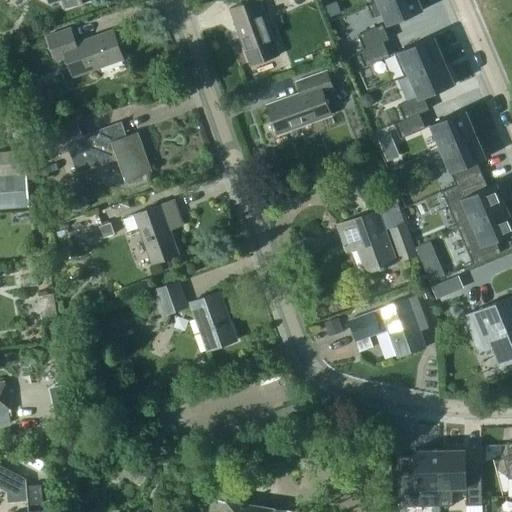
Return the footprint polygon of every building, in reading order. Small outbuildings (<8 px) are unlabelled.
[(251,65),(281,55),(261,0),(252,0),(231,8),(251,65)] [(380,0),(374,3),(368,5),(374,18),(384,13),(389,25),(424,10),(419,0),(380,0)] [(384,24),(358,35),(365,50),(384,41),(390,39),(384,24)] [(115,29),(80,41),(77,42),(73,28),(49,36),(58,61),(68,57),(75,76),(125,59),(115,29)] [(435,36),(395,53),(405,77),(410,75),(445,60),(435,36)] [(365,50),(359,52),(365,67),(390,56),(384,41),(365,50)] [(419,96),(399,105),(405,119),(420,113),(430,109),(425,97),(456,84),(445,60),(410,75),(419,96)] [(334,90),(328,72),(298,82),(302,93),(269,105),(280,133),(333,114),(325,93),(334,90)] [(33,112),(49,107),(41,83),(25,89),(33,112)] [(466,109),(431,124),(441,149),(477,133),(466,109)] [(405,119),(395,124),(401,138),(426,128),(420,113),(405,119)] [(128,135),(123,121),(67,141),(79,174),(119,159),(126,179),(153,169),(139,131),(128,135)] [(391,133),(378,138),(382,146),(395,141),(391,133)] [(477,133),(441,149),(457,185),(483,174),(478,162),(487,158),(477,133)] [(0,171),(0,206),(39,205),(36,147),(6,149),(8,172),(0,171)] [(457,185),(443,191),(459,228),(508,207),(498,182),(489,186),(483,174),(457,185)] [(75,199),(67,202),(71,213),(79,211),(75,199)] [(180,215),(174,200),(136,214),(154,264),(179,255),(167,220),(180,215)] [(511,216),(508,207),(459,228),(474,265),(502,253),(497,240),(511,233),(511,216)] [(397,262),(379,211),(339,225),(349,251),(360,247),(369,272),(397,262)] [(116,233),(111,222),(100,226),(104,238),(116,233)] [(389,228),(401,261),(419,255),(406,222),(398,225),(389,228)] [(443,269),(428,275),(431,282),(446,276),(443,269)] [(188,306),(179,281),(157,289),(166,314),(188,306)] [(446,281),(432,287),(437,299),(451,294),(446,281)] [(421,291),(424,299),(432,297),(429,288),(421,291)] [(238,339),(220,292),(191,302),(209,350),(238,339)] [(511,295),(466,315),(480,351),(493,345),(501,365),(511,359),(511,295)] [(416,313),(411,299),(350,320),(357,341),(388,329),(398,356),(427,345),(422,330),(430,328),(424,310),(416,313)] [(340,317),(325,322),(330,336),(344,331),(340,317)] [(6,382),(0,382),(0,425),(13,423),(11,412),(12,412),(6,382)] [(55,387),(59,410),(75,407),(70,384),(55,387)] [(414,456),(399,457),(400,506),(417,506),(417,489),(440,488),(440,449),(414,450),(414,456)] [(442,449),(440,449),(440,488),(441,505),(454,505),(453,491),(466,491),(467,504),(483,504),(482,475),(467,475),(467,449),(442,449)] [(155,464),(145,463),(144,472),(147,476),(154,477),(155,464)] [(44,503),(42,485),(31,486),(33,504),(44,503)] [(29,501),(28,490),(9,491),(9,502),(29,501)] [(294,511),(212,498),(209,511),(294,511)]
